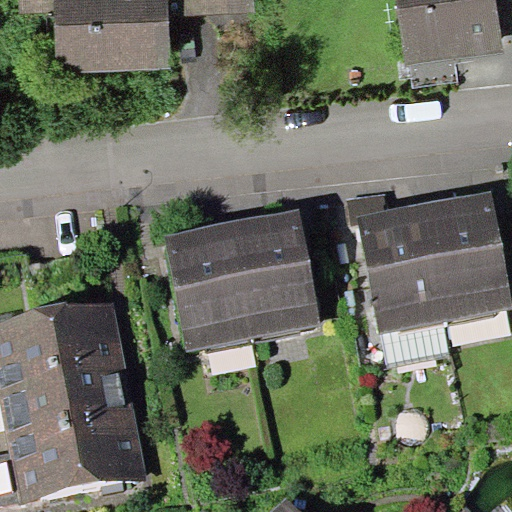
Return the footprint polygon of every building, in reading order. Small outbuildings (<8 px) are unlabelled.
[(19,0),(20,13),(56,11),(58,73),(172,68),(169,15),(254,12),(253,0),(19,0)] [(455,60),(503,54),(495,0),(397,0),(406,66),(411,65),(455,60)] [(458,81),(455,60),(411,65),(414,87),(458,81)] [(511,296),(492,190),(424,203),(448,321),(511,308),(511,296)] [(387,211),(383,195),(349,200),(352,226),(360,225),(358,216),(387,211)] [(360,225),(382,334),(448,321),(424,203),(387,211),(358,216),(360,225)] [(323,326),(299,210),(232,222),(257,339),(323,326)] [(162,236),(186,353),(257,339),(232,222),(162,236)] [(0,385),(124,361),(112,301),(0,323),(0,385)] [(124,361),(0,385),(0,387),(11,444),(136,419),(124,361)] [(148,481),(136,419),(11,444),(24,504),(148,481)] [(301,511),(287,497),(271,511),(301,511)]
